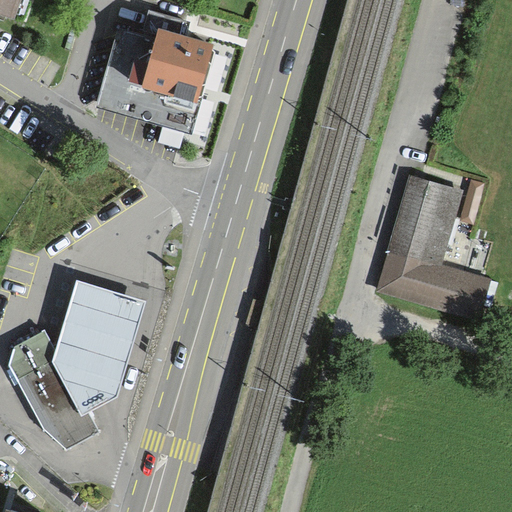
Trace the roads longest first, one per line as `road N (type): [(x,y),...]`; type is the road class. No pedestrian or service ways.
road 1 (residential): [(287,511),(428,0)]
road 2 (primary): [(147,511),(235,204)]
road 3 (residential): [(235,204),(176,187),(0,74)]
road 4 (primary): [(235,204),(295,0)]
